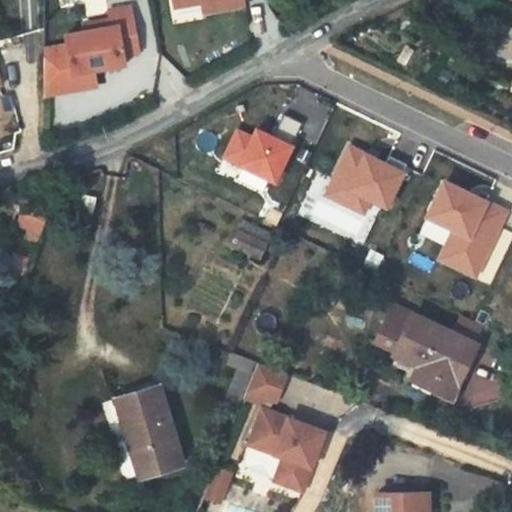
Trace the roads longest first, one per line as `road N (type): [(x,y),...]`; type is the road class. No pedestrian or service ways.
road 1 (residential): [(0,172),(110,140),(290,48)]
road 2 (residential): [(511,168),(303,67),(290,48)]
